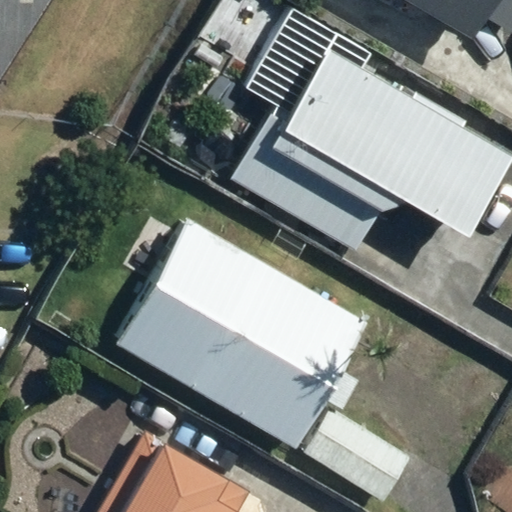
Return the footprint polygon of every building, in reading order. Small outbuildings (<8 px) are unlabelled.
[(0,0),(0,42),(24,0),(0,0)] [(511,0),(417,0),(478,35),(490,14),(511,26),(511,0)] [(511,136),(335,31),(297,95),(275,82),(225,166),(369,251),(407,187),(473,227),(511,161),(511,136)] [(150,254),(161,260),(118,337),(301,440),(374,310),(191,207),(185,218),(174,212),(150,254)] [(416,449),(342,402),(309,453),(383,500),(416,449)] [(150,413),(122,462),(92,511),(280,511),(247,493),(257,476),(150,413)]
